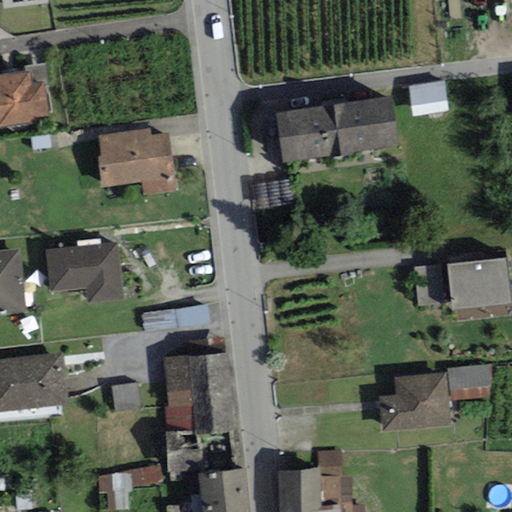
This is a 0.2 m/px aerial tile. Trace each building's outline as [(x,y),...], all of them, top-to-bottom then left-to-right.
[(1,0),(3,9),(50,3),(49,0),(1,0)] [(0,127),(31,124),(31,118),(47,116),(42,83),(31,84),(29,71),(0,74),(0,127)] [(445,82),(409,88),(413,117),(449,111),(445,82)] [(391,97),(275,114),(282,162),(398,145),(391,97)] [(98,137),(101,157),(97,158),(102,187),(141,181),(144,197),(177,192),(168,133),(150,135),(149,129),(98,137)] [(290,180),(254,184),(258,211),(294,206),(290,180)] [(122,300),(115,242),(80,247),(45,251),(50,294),(85,290),(87,304),(122,300)] [(0,314),(26,312),(19,249),(0,250),(0,314)] [(505,260),(448,265),(452,310),(509,305),(505,260)] [(441,264),(414,267),(419,306),(446,303),(441,264)] [(144,332),(212,324),(210,306),(142,314),(144,332)] [(234,400),(228,352),(164,361),(170,408),(234,400)] [(0,411),(68,405),(62,354),(0,360),(0,411)] [(491,365),(448,369),(451,401),(488,398),(491,365)] [(383,433),(451,427),(447,375),(395,379),(397,396),(380,398),(383,433)] [(140,408),(136,384),(110,387),(113,412),(140,408)] [(239,431),(234,400),(170,408),(164,409),(169,439),(239,431)] [(243,469),(239,431),(169,439),(169,482),(199,475),(243,469)] [(341,451),(318,453),(319,469),(320,478),(342,477),(341,451)] [(161,484),(158,467),(97,477),(98,493),(108,493),(108,511),(128,509),(128,490),(161,484)] [(248,511),(243,469),(199,475),(204,511),(248,511)] [(319,469),(278,472),(280,511),(321,511),(321,506),(320,478),(319,469)] [(351,477),(342,477),(320,478),(321,506),(340,505),(340,511),(365,511),(365,505),(353,505),(351,477)]
